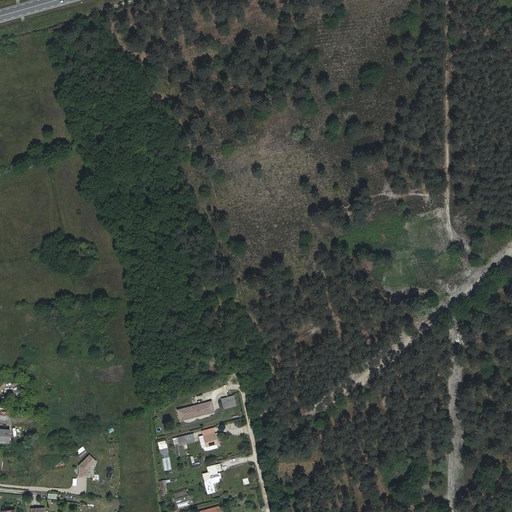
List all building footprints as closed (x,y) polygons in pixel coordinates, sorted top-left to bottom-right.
[(219,403),(221,408),(233,404),(231,400),(219,403)] [(221,408),(222,412),(234,409),(233,404),(221,408)] [(211,406),(179,411),(181,421),(212,415),(211,406)] [(200,448),(204,447),(213,445),(211,436),(197,440),(199,449),(200,448)] [(166,443),(169,442),(168,439),(157,442),(159,449),(167,447),(166,443)] [(192,445),(192,442),(184,444),(183,439),(176,441),(171,442),(172,448),(177,447),(177,449),(192,445)] [(96,462),(89,456),(81,464),(82,465),(81,466),(79,466),(79,477),(88,477),(88,470),(96,462)] [(0,470),(10,471),(11,458),(0,457),(0,470)] [(164,471),(171,469),(168,457),(161,458),(164,471)] [(213,476),(218,475),(217,469),(205,472),(206,477),(202,478),(205,494),(211,493),(210,487),(215,486),(215,484),(214,478),(213,476)] [(177,508),(187,507),(186,499),(176,501),(177,508)]
